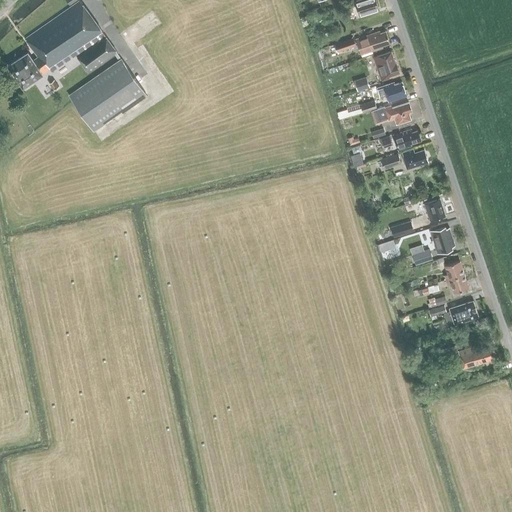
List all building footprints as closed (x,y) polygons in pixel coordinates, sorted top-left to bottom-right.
[(360,15),(378,10),(375,0),(358,0),(355,1),(360,15)] [(74,56),(88,74),(117,53),(80,1),(25,39),(37,57),(32,60),(28,53),(8,65),(22,87),(22,88),(44,74),(43,73),(49,69),(51,72),(54,71),(74,56)] [(379,31),(361,37),(356,39),(361,55),(380,48),(379,46),(389,43),(385,31),(380,33),(379,31)] [(356,46),(354,38),(334,44),(337,52),(356,46)] [(373,57),(379,75),(381,80),(387,78),(388,76),(399,72),(396,63),(395,63),(391,51),(373,57)] [(121,58),(68,95),(93,131),(121,112),(122,113),(147,96),(121,58)] [(354,81),(357,91),(370,87),(366,77),(354,81)] [(49,84),(53,90),(59,86),(54,80),(49,84)] [(380,97),(387,95),(389,101),(406,96),(402,82),(394,85),(393,83),(377,88),(380,97)] [(377,109),(374,100),(361,105),(361,108),(363,112),(363,113),(377,109)] [(408,112),(411,111),(408,102),(391,108),(390,106),(384,108),(384,107),(371,111),(375,124),(394,118),(396,124),(411,119),(408,112)] [(347,109),(337,112),(339,119),(363,112),(361,108),(348,112),(347,109)] [(373,138),(385,134),(383,128),(371,132),(373,138)] [(393,135),(398,150),(411,145),(410,144),(421,140),(418,130),(411,132),(411,130),(393,135)] [(390,135),(380,139),(383,148),(393,145),(390,135)] [(350,145),(360,142),(359,138),(353,139),(352,137),(348,138),(350,145)] [(354,147),(356,153),(363,151),(362,144),(354,147)] [(424,149),(416,152),(414,152),(413,149),(402,153),(407,168),(428,162),(424,149)] [(356,165),(366,163),(363,152),(354,154),(356,165)] [(398,153),(381,159),(384,170),(401,164),(398,153)] [(405,205),(413,202),(411,196),(403,198),(405,205)] [(423,214),(427,212),(430,220),(445,215),(440,199),(424,203),(425,207),(421,209),(423,214)] [(411,221),(390,227),(394,238),(414,231),(411,221)] [(455,245),(449,228),(446,229),(445,226),(430,231),(433,240),(431,241),(432,245),(434,244),(437,253),(452,248),(451,246),(455,245)] [(429,248),(411,254),(415,265),(433,259),(429,248)] [(443,275),(445,280),(464,274),(460,260),(445,265),(448,274),(443,275)] [(469,288),(464,274),(445,280),(447,285),(451,284),(454,292),(469,288)] [(418,289),(420,296),(439,290),(437,284),(418,289)] [(428,299),(431,307),(447,302),(445,296),(435,299),(434,297),(428,299)] [(466,320),(478,316),(473,300),(449,308),(454,324),(466,320)] [(444,305),(428,310),(431,317),(446,312),(444,305)] [(463,368),(492,359),(488,347),(478,350),(477,346),(458,352),(463,368)] [(443,371),(455,367),(453,359),(440,362),(443,371)]
